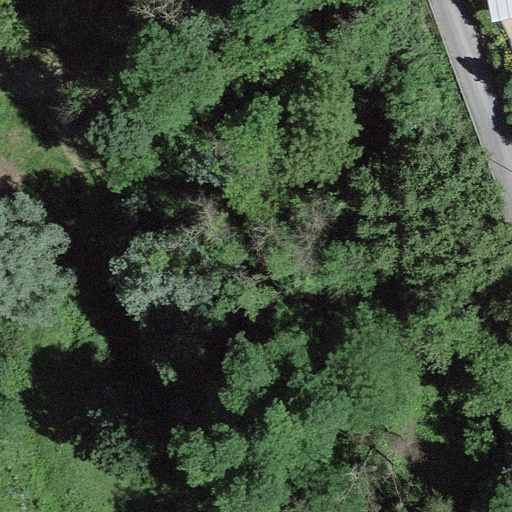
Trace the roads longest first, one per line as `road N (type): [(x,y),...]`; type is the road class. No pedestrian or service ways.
road 1 (track): [(0,63),(73,128),(184,511)]
road 2 (unclassified): [(511,189),(448,0)]
